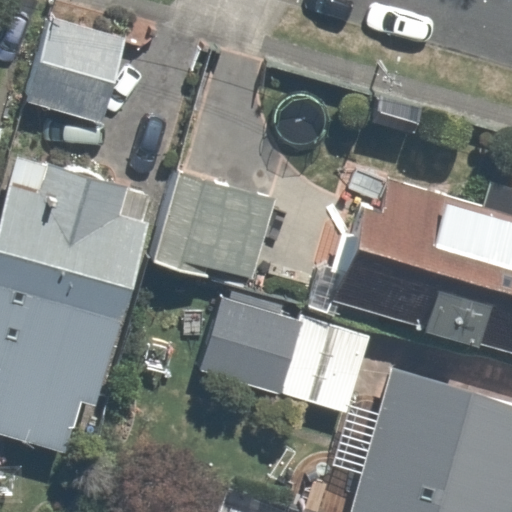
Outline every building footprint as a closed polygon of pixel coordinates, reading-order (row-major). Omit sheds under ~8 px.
[(128,31),(42,9),(20,96),(106,118),(128,31)] [(156,193),(15,152),(0,204),(0,422),(83,447),(156,193)] [(511,207),(374,170),(340,297),(511,342),(511,207)] [(338,412),(359,325),(225,295),(205,382),(338,412)] [(340,463),(362,470),(350,507),(367,511),(511,511),(511,401),(395,365),(379,415),(357,409),(340,463)]
